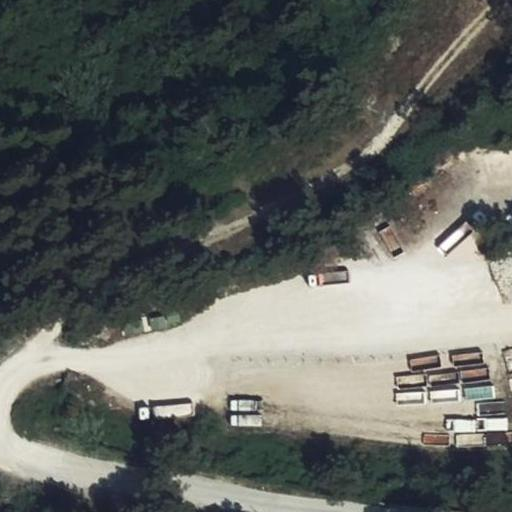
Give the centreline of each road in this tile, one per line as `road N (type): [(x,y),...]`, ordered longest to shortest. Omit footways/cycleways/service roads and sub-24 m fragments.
road 1 (track): [(38,362),(65,313),(389,129),(489,25)]
road 2 (unclassified): [(312,511),(140,487),(10,451),(0,439)]
